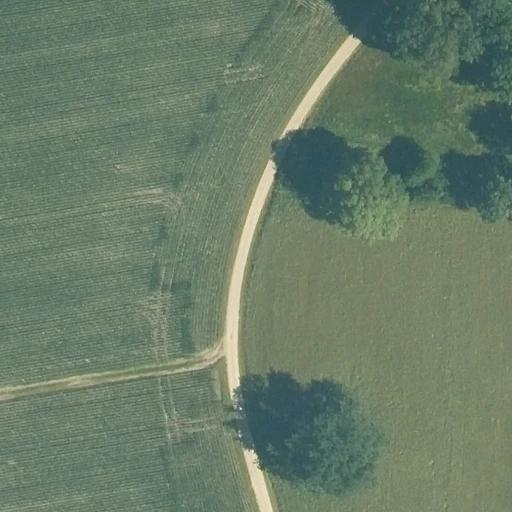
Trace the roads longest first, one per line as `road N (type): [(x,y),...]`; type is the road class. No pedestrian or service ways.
road 1 (track): [(267,511),(226,352),(250,213),(307,102),(389,0)]
road 2 (track): [(0,389),(226,352)]
